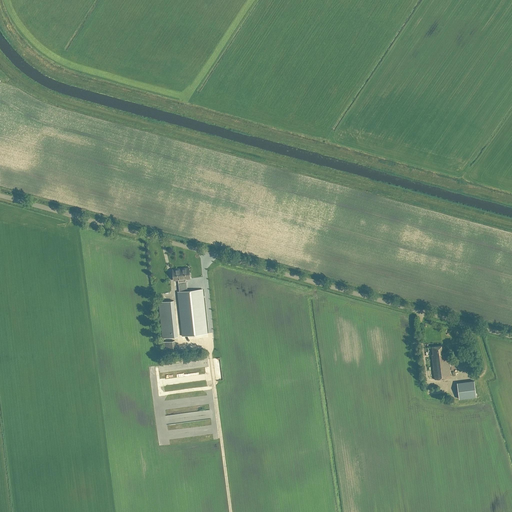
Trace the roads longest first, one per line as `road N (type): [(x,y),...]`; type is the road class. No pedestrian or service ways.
road 1 (track): [(0,58),(52,96),(511,224)]
road 2 (unclassified): [(511,336),(0,195)]
